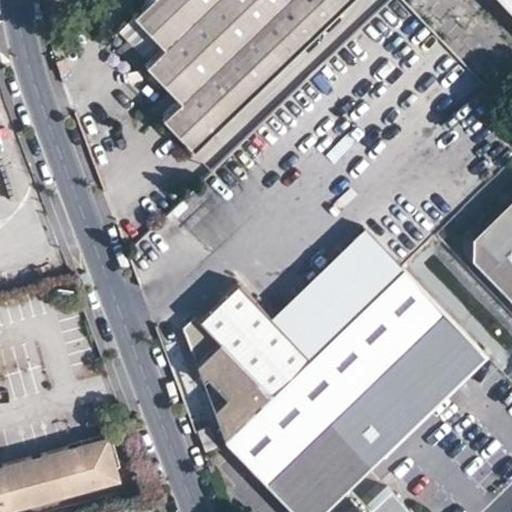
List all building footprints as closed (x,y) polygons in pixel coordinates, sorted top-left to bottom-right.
[(341,0),(141,0),(127,14),(129,16),(158,45),(142,60),(139,63),(173,98),(156,115),(189,149),(341,0)] [(511,0),(501,0),(511,11),(511,0)] [(158,45),(129,16),(113,31),(142,60),(158,45)] [(69,70),(64,56),(55,60),(59,73),(69,70)] [(230,110),(194,146),(209,161),(245,125),(230,110)] [(511,194),(467,238),(466,257),(511,303),(511,194)] [(360,224),(266,314),(304,354),(398,264),(360,224)] [(463,366),(479,351),(398,264),(304,354),(220,434),(248,463),(255,457),(281,482),(274,489),(295,511),(309,511),(373,452),(366,445),(397,415),(404,422),(436,392),(429,385),(456,360),(463,366)] [(266,314),(233,279),(194,316),(215,338),(192,361),(198,377),(203,373),(222,394),(209,406),(220,434),(304,354),(266,314)] [(215,338),(194,316),(191,313),(178,325),(192,361),(215,338)] [(436,392),(463,366),(456,360),(429,385),(436,392)] [(222,394),(203,373),(198,377),(209,406),(222,394)] [(373,452),(404,422),(397,415),(366,445),(373,452)] [(78,441),(88,482),(114,475),(102,434),(78,441)] [(67,444),(79,485),(88,482),(78,441),(67,444)] [(42,451),(51,493),(79,485),(67,444),(42,451)] [(31,454),(41,495),(51,493),(42,451),(31,454)] [(3,461),(12,503),(41,495),(31,454),(3,461)] [(248,463),(274,489),(281,482),(255,457),(248,463)] [(0,462),(0,500),(1,506),(12,503),(3,461),(0,462)] [(411,511),(382,482),(350,511),(411,511)]
